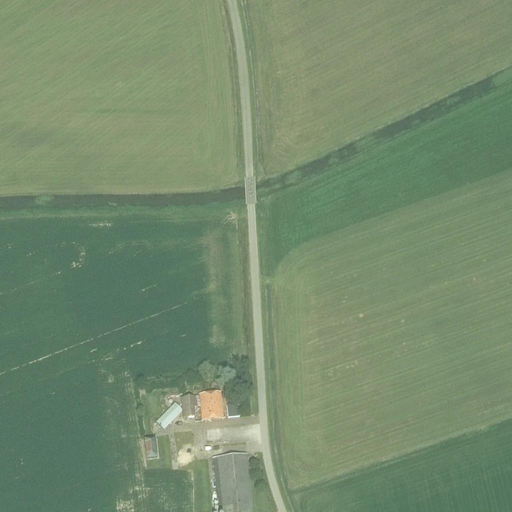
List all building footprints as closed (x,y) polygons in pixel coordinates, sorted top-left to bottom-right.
[(202,422),(224,420),(221,393),(199,395),(202,422)] [(195,408),(197,408),(196,397),(182,398),(184,419),(196,418),(195,408)] [(156,423),(164,431),(183,411),(175,404),(156,423)] [(228,418),(240,417),(239,405),(227,406),(228,418)] [(157,458),(155,439),(145,440),(147,459),(157,458)] [(252,511),(246,455),(213,459),(214,468),(215,467),(219,511),(252,511)]
